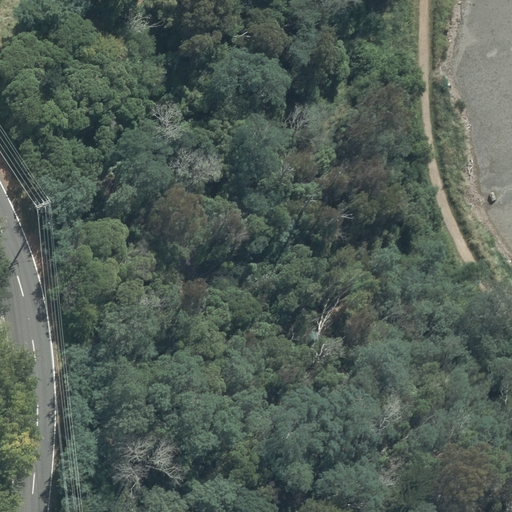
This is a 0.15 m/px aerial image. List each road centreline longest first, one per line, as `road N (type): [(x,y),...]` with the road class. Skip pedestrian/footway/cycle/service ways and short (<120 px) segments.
road 1 (track): [(426,0),(435,170),(468,252),(511,328)]
road 2 (secondary): [(32,511),(34,347),(0,222)]
